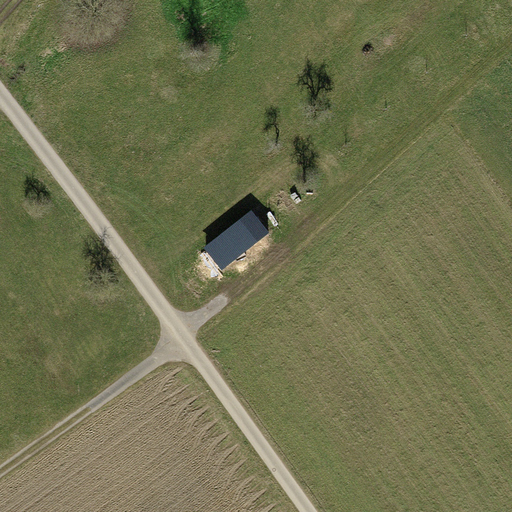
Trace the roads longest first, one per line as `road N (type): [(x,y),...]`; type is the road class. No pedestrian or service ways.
road 1 (unclassified): [(0,93),(309,511)]
road 2 (track): [(183,336),(511,42)]
road 3 (track): [(183,336),(0,472)]
